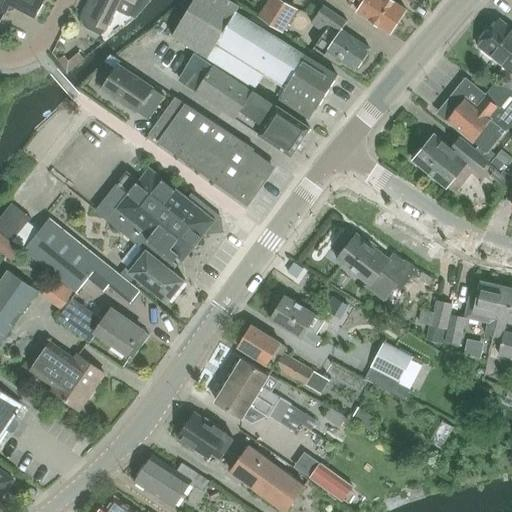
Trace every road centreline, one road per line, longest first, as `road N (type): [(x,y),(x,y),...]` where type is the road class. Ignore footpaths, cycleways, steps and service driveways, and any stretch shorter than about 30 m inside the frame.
road 1 (tertiary): [(49,511),(148,416),(338,154)]
road 2 (tertiary): [(338,154),(469,0)]
road 3 (residential): [(338,154),(481,246),(511,253)]
